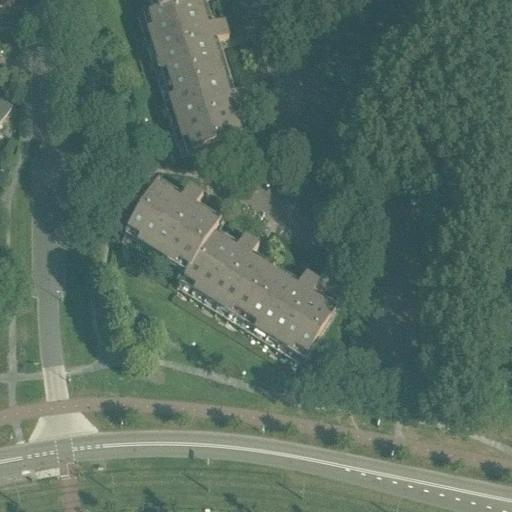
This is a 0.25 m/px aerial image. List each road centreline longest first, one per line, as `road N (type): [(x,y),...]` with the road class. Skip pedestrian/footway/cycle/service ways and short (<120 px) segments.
road 1 (secondary): [(65,453),(166,444),(244,449),(511,506)]
road 2 (residential): [(45,67),(47,305),(65,453)]
road 3 (residential): [(401,256),(357,259),(254,198),(246,185),(286,96),(257,0)]
